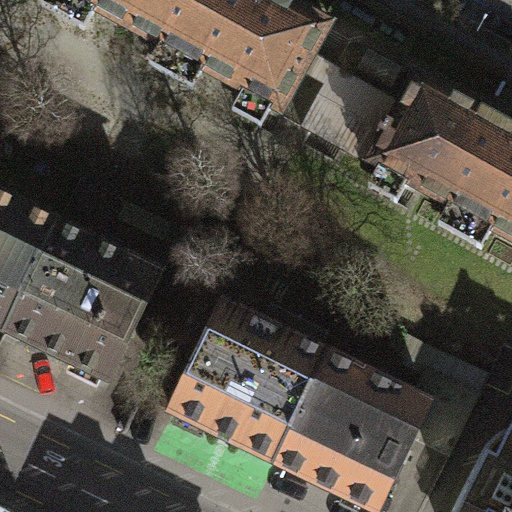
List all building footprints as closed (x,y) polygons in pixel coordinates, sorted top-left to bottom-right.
[(72,0),(127,29),(142,0),(72,0)] [(285,0),(142,0),(127,29),(281,112),(329,24),(285,0)] [(369,164),(403,104),(334,66),(300,125),(369,164)] [(511,242),(511,125),(418,75),(403,104),(369,164),(511,242)] [(0,332),(4,334),(59,219),(0,191),(0,332)] [(166,270),(59,219),(4,334),(111,385),(166,270)] [(169,412),(275,463),(327,355),(220,303),(169,412)] [(413,396),(327,355),(275,463),(378,511),(379,511),(418,434),(432,405),(413,396)] [(427,366),(413,396),(432,405),(418,434),(450,450),(479,392),(427,366)]
